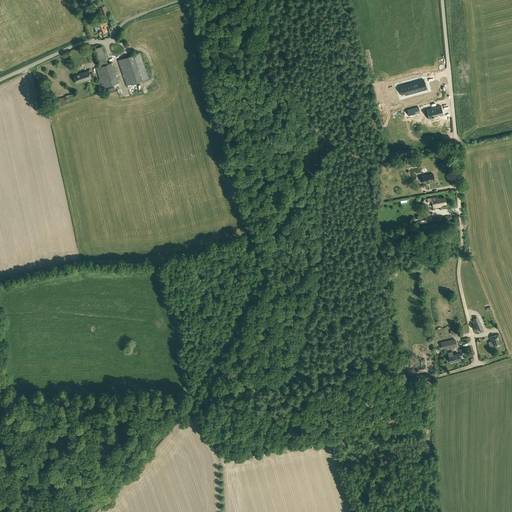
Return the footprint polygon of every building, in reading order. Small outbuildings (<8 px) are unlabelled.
[(109,14),(105,5),(99,8),(103,17),(109,14)] [(103,20),(96,23),(99,30),(100,34),(108,31),(106,26),(105,23),(103,20)] [(95,48),(101,66),(108,64),(102,46),(95,48)] [(118,60),(126,86),(149,79),(140,53),(118,60)] [(108,64),(101,66),(96,68),(103,88),(119,83),(112,62),(108,64)] [(76,84),(92,78),(89,70),(73,76),(76,84)] [(420,90),(427,89),(424,80),(411,84),(411,83),(404,85),(406,94),(416,91),(420,90)] [(409,115),(420,113),(418,107),(407,110),(409,115)] [(429,121),(433,120),(433,118),(442,116),(442,118),(443,118),(440,107),(440,108),(426,112),(426,111),(428,121),(429,121)] [(427,183),(430,182),(434,181),(433,174),(422,176),(423,183),(427,183)] [(445,197),(438,199),(438,197),(427,199),(428,203),(432,202),(433,208),(439,207),(439,205),(446,204),(445,197)] [(502,344),(499,334),(489,337),(491,342),(489,342),(490,347),(493,346),(502,344)] [(459,354),(456,354),(453,355),(452,352),(448,353),(450,363),(457,361),(460,360),(460,357),(462,356),(462,354),(459,355),(459,354)] [(416,365),(417,372),(426,371),(425,364),(425,362),(425,359),(420,359),(421,363),(421,364),(416,365)]
